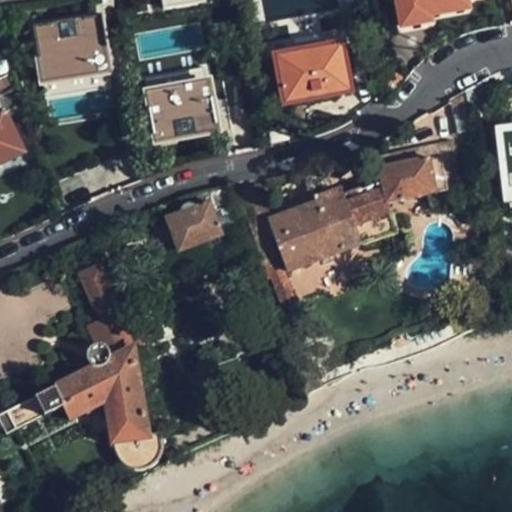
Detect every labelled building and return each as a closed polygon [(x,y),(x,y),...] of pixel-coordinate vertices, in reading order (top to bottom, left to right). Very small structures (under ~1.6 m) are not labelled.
[(206,5),(204,0),(171,0),(174,10),(206,5)] [(397,0),(402,28),(431,23),(430,15),(468,9),(465,0),(397,0)] [(97,20),(38,28),(45,80),(105,71),(97,20)] [(290,103),(354,92),(346,45),(282,57),(290,103)] [(149,83),(212,78),(211,67),(148,72),(149,83)] [(385,71),(390,96),(395,94),(408,77),(402,73),(395,70),(385,71)] [(0,99),(20,92),(14,76),(0,81),(0,99)] [(213,85),(152,95),(156,120),(217,109),(213,85)] [(6,114),(26,106),(20,92),(0,99),(0,112),(2,116),(6,114)] [(457,135),(476,132),(469,94),(451,104),(457,135)] [(22,150),(6,114),(2,116),(0,116),(0,153),(3,160),(8,161),(20,157),(22,150)] [(273,145),(275,158),(295,154),(292,142),(273,145)] [(386,224),(393,221),(389,204),(439,193),(436,178),(446,176),(460,174),(453,143),(439,146),(442,156),(379,170),(373,171),(375,189),(371,191),(386,224)] [(376,158),(379,170),(442,156),(439,146),(376,158)] [(436,178),(439,193),(449,191),(446,176),(436,178)] [(292,271),(390,234),(386,224),(371,191),(347,201),(343,195),(274,223),(259,186),(237,194),(257,248),(276,241),(288,273),(292,271)] [(210,190),(201,194),(205,205),(197,208),(190,206),(184,209),(182,214),(167,220),(180,255),(224,237),(214,215),(234,206),(227,188),(210,190)] [(386,224),(390,234),(396,232),(393,221),(386,224)] [(301,293),(292,271),(288,273),(276,241),(257,248),(278,302),(301,293)] [(102,269),(82,278),(99,317),(119,308),(102,269)] [(95,361),(134,343),(121,313),(89,327),(98,348),(91,351),(95,361)] [(144,471),(158,465),(154,438),(151,438),(134,343),(95,361),(97,367),(61,387),(56,387),(10,412),(20,431),(67,408),(73,420),(110,402),(120,461),(130,469),(144,471)] [(311,395),(327,388),(307,343),(292,349),(311,395)] [(154,438),(158,465),(159,464),(165,451),(163,437),(154,438)]
